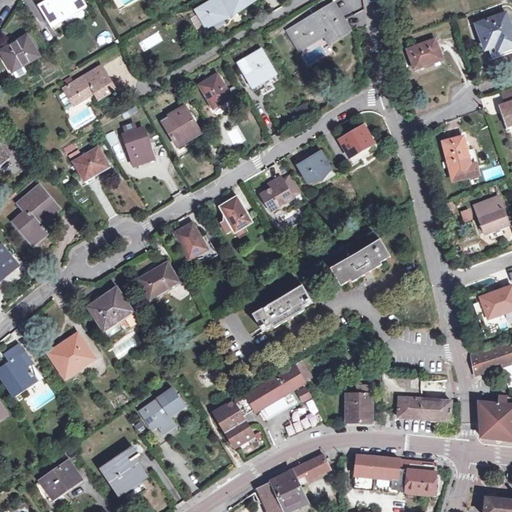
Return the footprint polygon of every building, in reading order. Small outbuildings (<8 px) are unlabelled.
[(85,6),(81,0),(54,0),(42,7),(53,26),(86,7),(85,6)] [(121,0),(116,0),(114,2),(120,12),(127,8),(126,6),(121,0)] [(215,0),(197,11),(207,28),(223,18),(225,20),(232,15),(230,12),(234,10),(236,12),(257,0),(256,0),(215,0)] [(300,51),(326,36),(323,30),(329,26),(338,39),(350,32),(343,20),(334,6),(320,14),(322,16),(316,20),(315,17),(289,32),(300,51)] [(499,53),(511,48),(511,29),(507,14),(476,24),(479,33),(484,31),(486,38),(486,39),(489,48),(496,46),(499,53)] [(323,30),(326,36),(331,43),(338,39),(329,26),(323,30)] [(24,67),(40,57),(28,37),(1,52),(13,72),(18,80),(28,74),(24,67)] [(430,67),(443,62),(435,40),(407,50),(414,70),(429,65),(430,67)] [(251,86),(275,72),(263,50),(238,64),(251,86)] [(71,78),(65,82),(68,87),(64,89),(66,91),(59,95),(66,106),(72,102),(75,107),(95,94),(99,101),(117,90),(102,67),(75,83),(71,78)] [(213,109),(232,98),(219,75),(200,86),(213,109)] [(502,107),(507,124),(511,122),(511,87),(502,91),(507,104),(502,107)] [(351,89),(344,92),(348,99),(355,96),(351,89)] [(177,147),(194,137),(191,133),(199,129),(185,107),(169,116),(170,118),(163,122),(177,147)] [(126,121),(132,117),(128,112),(122,115),(126,121)] [(134,166),(152,161),(147,147),(149,146),(143,128),(137,131),(134,124),(124,127),(127,134),(124,135),(134,166)] [(367,149),(374,144),(364,126),(340,140),(348,156),(365,146),(367,149)] [(191,133),(194,137),(201,133),(199,129),(191,133)] [(119,142),(114,132),(104,136),(110,147),(119,142)] [(470,151),(467,151),(463,137),(444,142),(453,181),(481,174),(478,164),(473,165),(470,151)] [(69,153),(76,149),(74,145),(67,149),(69,153)] [(0,166),(9,159),(0,149),(0,166)] [(93,177),(103,172),(102,169),(108,165),(98,149),(82,157),(79,152),(70,156),(85,181),(92,177),(93,177)] [(322,153),(309,159),(307,156),(296,162),(309,184),(323,181),(332,169),(322,153)] [(283,181),(293,198),(300,193),(290,177),(283,181)] [(277,187),(271,190),(260,196),(270,213),(294,199),(293,198),(283,181),(281,178),(275,183),(277,187)] [(32,245),(46,233),(44,229),(45,228),(43,226),(41,226),(37,221),(47,213),(51,217),(52,216),(59,209),(40,186),(18,204),(27,215),(15,225),(32,245)] [(236,233),(253,223),(237,198),(218,209),(226,224),(229,222),(236,233)] [(485,235),(509,226),(499,198),(474,207),(485,235)] [(460,211),(464,222),(477,217),(473,207),(460,211)] [(44,229),(46,233),(49,235),(60,226),(52,216),(51,217),(47,213),(37,221),(41,226),(43,226),(45,228),(44,229)] [(202,239),(193,224),(175,234),(190,261),(192,259),(193,261),(212,257),(213,259),(219,256),(207,236),(202,239)] [(360,255),(355,258),(354,256),(333,270),(342,286),(352,281),(353,283),(382,266),(381,263),(391,257),(381,241),(359,254),(360,255)] [(0,282),(18,267),(3,248),(0,249),(0,282)] [(150,298),(178,282),(168,264),(140,280),(150,298)] [(281,301),(277,304),(276,302),(254,315),(264,332),(274,327),(275,329),(304,312),(303,309),(313,303),(304,287),(281,300),(281,301)] [(488,319),(511,310),(511,288),(481,298),(488,319)] [(128,330),(140,322),(117,289),(90,308),(105,330),(121,319),(128,330)] [(49,355),(63,375),(80,364),(83,368),(96,360),(79,334),(49,355)] [(471,355),(474,372),(480,370),(481,373),(511,363),(511,347),(510,344),(471,355)] [(38,373),(36,370),(31,374),(19,357),(26,352),(24,350),(18,345),(4,355),(9,363),(0,368),(0,378),(14,399),(25,392),(23,388),(35,380),(33,377),(38,373)] [(305,367),(311,378),(324,370),(314,354),(295,365),(296,366),(298,370),(305,367)] [(80,364),(63,375),(66,379),(83,368),(80,364)] [(246,395),(255,411),(256,413),(306,384),(298,370),(296,366),(246,395)] [(298,370),(306,384),(312,379),(311,378),(305,367),(298,370)] [(422,387),(420,387),(421,399),(400,398),(398,417),(404,418),(437,420),(450,421),(451,401),(445,400),(446,380),(436,380),(436,379),(430,379),(431,376),(425,376),(425,378),(421,378),(421,384),(422,387)] [(23,388),(25,392),(37,384),(35,380),(23,388)] [(296,389),(301,402),(311,398),(305,386),(296,389)] [(372,386),(357,386),(357,394),(347,395),(348,423),(354,422),(356,422),(372,422),(372,386)] [(173,390),(141,412),(152,429),(149,432),(160,448),(169,441),(164,434),(175,426),(169,418),(185,407),(173,390)] [(250,414),(255,411),(246,395),(215,414),(235,447),(254,435),(244,418),(250,414)] [(482,438),(511,441),(511,405),(507,405),(507,397),(499,396),(499,404),(480,402),(482,438)] [(286,413),(289,420),(297,416),(294,409),(286,413)] [(134,460),(138,457),(132,449),(102,469),(118,492),(135,481),(136,483),(145,476),(134,460)] [(271,481),(284,511),(288,511),(308,503),(297,481),(304,477),(306,480),(307,480),(330,468),(324,455),(319,458),(308,462),(299,467),(271,481)] [(399,470),(399,460),(357,456),(354,490),(389,493),(389,489),(406,490),(406,492),(434,494),(436,468),(410,466),(409,471),(399,470)] [(410,466),(436,468),(436,464),(399,460),(399,470),(409,471),(410,466)] [(70,461),(43,480),(56,498),(83,480),(70,461)] [(56,498),(43,480),(39,483),(52,501),(56,498)] [(265,511),(284,511),(271,481),(256,489),(257,491),(265,511)] [(511,511),(511,500),(486,498),(485,511),(511,511)] [(404,511),(405,502),(397,502),(396,511),(404,511)]
